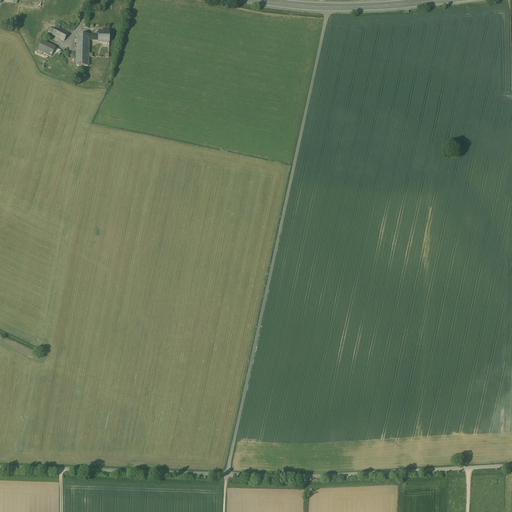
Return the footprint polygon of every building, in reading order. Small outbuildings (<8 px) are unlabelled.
[(68,34),(56,28),(55,30),(53,34),(52,35),(64,42),(68,34)] [(110,33),(99,33),(99,36),(89,35),(89,41),(98,41),(98,42),(109,43),(110,33)] [(89,35),(77,35),(76,53),(89,54),(89,41),(89,35)] [(56,49),(42,42),(38,51),(51,58),(52,57),(56,49)] [(62,51),(56,49),(52,57),(53,58),(55,54),(59,56),(62,51)] [(89,54),(76,53),(76,66),(89,67),(89,54)]
